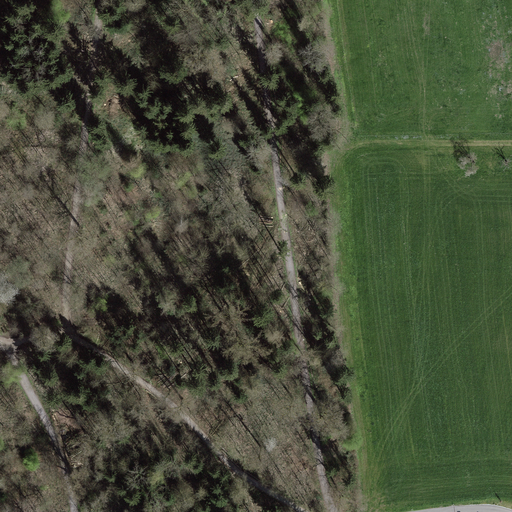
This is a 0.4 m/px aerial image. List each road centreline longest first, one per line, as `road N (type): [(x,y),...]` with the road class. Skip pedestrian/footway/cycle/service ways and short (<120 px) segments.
road 1 (track): [(253,0),(317,458),(335,511)]
road 2 (track): [(8,351),(10,342),(64,335),(101,0)]
road 3 (track): [(64,335),(169,401),(232,468),(322,511)]
road 4 (track): [(75,511),(56,443),(8,351)]
